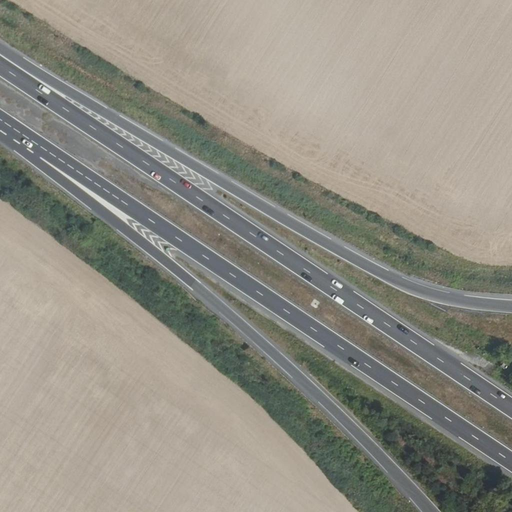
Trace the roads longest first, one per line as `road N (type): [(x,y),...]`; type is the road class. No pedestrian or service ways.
road 1 (motorway): [(511,408),(0,66)]
road 2 (motorway): [(511,305),(438,296),(395,281),(0,55)]
road 3 (motorway): [(42,149),(511,465)]
road 4 (motorway): [(42,149),(63,180),(281,359),(430,511)]
